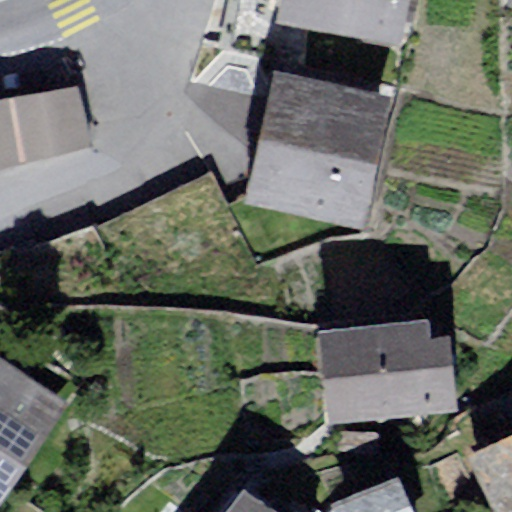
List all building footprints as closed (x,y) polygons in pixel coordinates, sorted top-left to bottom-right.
[(407,0),(295,0),(292,22),(400,42),(407,0)] [(390,101),(292,80),(267,195),(366,215),(390,101)] [(77,100),(0,111),(0,172),(92,149),(77,100)] [(329,344),(334,420),(448,413),(443,338),(329,344)] [(0,504),(64,413),(0,368),(0,504)] [(511,445),(482,457),(504,511),(511,508),(511,445)] [(407,511),(397,486),(347,506),(349,511),(407,511)] [(282,511),(258,494),(244,511),(282,511)]
